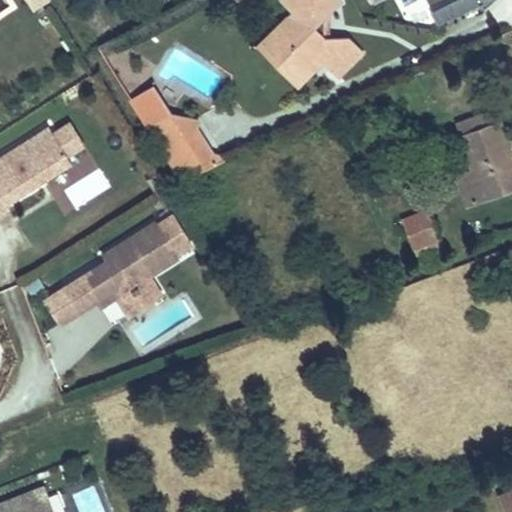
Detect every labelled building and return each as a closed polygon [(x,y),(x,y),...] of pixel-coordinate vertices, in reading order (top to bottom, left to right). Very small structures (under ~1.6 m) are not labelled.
[(50,0),(25,0),(33,12),(51,1),(50,0)] [(278,27),(278,62),(308,62),(318,52),(325,59),(340,73),(360,52),(343,36),(323,36),(323,17),(338,0),(282,0),(294,10),(301,17),(291,28),(278,27)] [(476,0),(445,0),(431,7),(438,23),(479,4),(476,0)] [(294,10),(278,27),(291,28),(301,17),(294,10)] [(260,44),(278,62),(278,27),(260,44)] [(308,62),(278,62),(300,84),(325,59),(318,52),(308,62)] [(214,161),(189,121),(172,116),(153,87),(131,100),(180,177),(214,161)] [(493,110),(457,124),(486,195),(511,183),(511,171),(505,152),(509,151),(493,110)] [(0,215),(10,209),(6,205),(72,163),(67,154),(84,143),(70,122),(53,133),(48,125),(0,156),(0,215)] [(430,210),(402,221),(414,249),(440,238),(430,210)] [(120,253),(62,289),(78,312),(97,300),(101,307),(116,297),(119,301),(153,280),(150,276),(178,258),(175,254),(191,244),(173,216),(157,226),(155,222),(115,247),(120,253)] [(153,280),(119,301),(129,316),(162,295),(153,280)] [(50,511),(41,486),(0,501),(0,511),(50,511)] [(511,511),(511,487),(500,493),(508,511),(511,511)]
